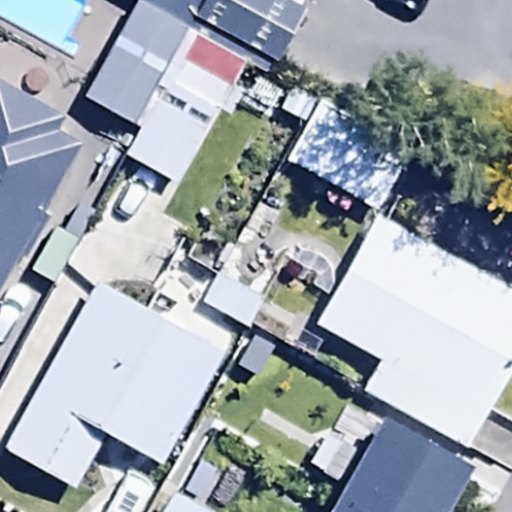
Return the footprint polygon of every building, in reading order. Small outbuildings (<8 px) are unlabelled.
[(177,0),(112,0),(78,55),(125,84),(177,0)] [(201,0),(190,20),(271,64),(303,6),(293,0),(201,0)] [(176,61),(120,158),(132,165),(105,213),(134,230),(163,181),(173,186),(219,106),(190,90),(199,74),(176,61)] [(0,281),(79,141),(49,125),(55,113),(0,83),(0,281)] [(511,293),(511,248),(371,174),(311,287),(371,318),(355,348),(455,400),(511,293)] [(215,317),(92,242),(0,391),(0,407),(70,450),(104,396),(149,423),(215,317)] [(246,511),(255,496),(165,446),(127,511),(246,511)]
